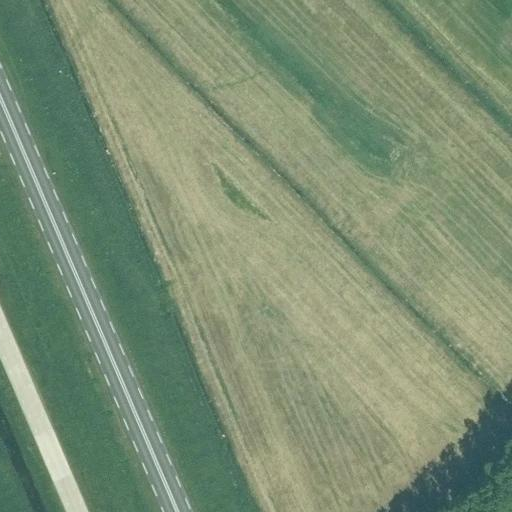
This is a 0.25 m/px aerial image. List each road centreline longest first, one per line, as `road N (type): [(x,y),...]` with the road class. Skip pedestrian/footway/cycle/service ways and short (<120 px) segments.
road 1 (primary): [(173,511),(0,104)]
road 2 (unclassified): [(75,511),(0,335)]
